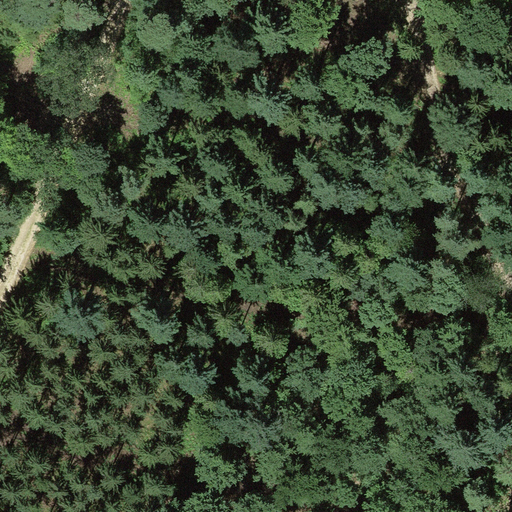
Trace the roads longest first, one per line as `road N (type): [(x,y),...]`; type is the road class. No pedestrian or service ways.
road 1 (track): [(120,0),(0,295)]
road 2 (track): [(511,283),(450,154),(409,0)]
